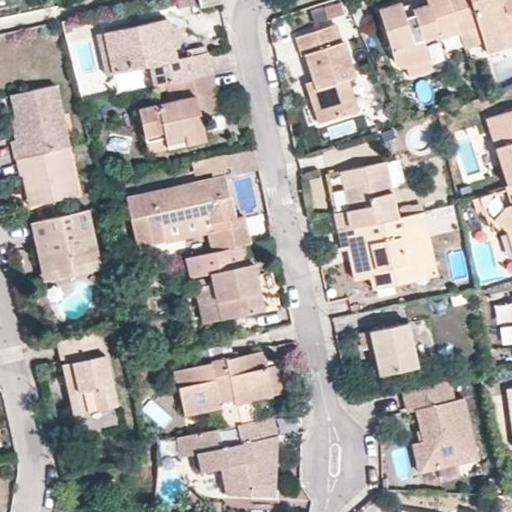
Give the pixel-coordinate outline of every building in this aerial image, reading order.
[(197,0),(200,8),(222,3),(221,0),(197,0)] [(403,68),(427,59),(422,40),(436,35),(437,38),(459,31),(448,0),(424,0),(425,4),(409,9),(411,13),(400,16),(397,6),(396,4),(376,11),(393,64),(396,67),(403,68)] [(511,0),(448,0),(459,31),(478,26),(484,43),(487,52),(508,45),(503,32),(511,29),(511,0)] [(312,21),(340,20),(340,5),(311,6),(312,21)] [(105,31),(114,70),(151,63),(155,84),(181,79),(211,72),(207,51),(175,57),(165,19),(105,31)] [(301,54),(303,55),(311,82),(313,90),(307,92),(311,105),(316,118),(318,123),(356,111),(346,79),(353,77),(342,41),(339,41),(334,25),(296,37),(301,54)] [(465,48),(484,43),(478,26),(459,31),(465,48)] [(511,29),(503,32),(508,45),(511,43),(511,29)] [(431,70),(427,59),(403,68),(405,78),(431,70)] [(190,141),(189,131),(205,128),(201,116),(220,112),(211,72),(181,79),(185,99),(140,109),(147,140),(168,136),(171,146),(190,141)] [(8,85),(13,107),(18,129),(13,130),(8,131),(13,151),(67,138),(59,107),(51,75),(8,85)] [(311,82),(304,85),(307,92),(313,90),(311,82)] [(13,107),(8,109),(13,130),(18,129),(13,107)] [(507,184),(511,182),(511,108),(486,117),(507,184)] [(207,137),(205,128),(189,131),(190,141),(207,137)] [(147,140),(150,150),(171,146),(168,136),(147,140)] [(20,166),(26,165),(33,194),(76,185),(67,138),(13,151),(17,166),(20,166)] [(254,149),(228,154),(232,172),(258,166),(254,149)] [(349,187),(344,188),(348,209),(335,213),(338,229),(397,217),(385,161),(346,170),(349,187)] [(26,165),(20,166),(27,196),(33,194),(26,165)] [(335,213),(348,209),(344,188),(349,187),(346,170),(326,173),(335,213)] [(309,180),(312,206),(325,205),(322,178),(309,180)] [(234,214),(226,179),(127,201),(138,249),(163,245),(160,225),(210,215),(211,220),(234,214)] [(507,231),(511,229),(511,182),(507,184),(504,185),(506,189),(511,205),(505,206),(494,220),(507,231)] [(84,263),(82,256),(96,252),(83,201),(28,213),(40,264),(54,262),(56,270),(84,263)] [(421,211),(397,217),(338,229),(342,250),(347,249),(357,247),(358,254),(349,256),(354,281),(368,277),(371,291),(396,285),(393,273),(433,265),(421,211)] [(211,220),(213,228),(243,222),(241,213),(234,214),(211,220)] [(248,243),(243,222),(213,228),(206,230),(210,251),(216,250),(248,243)] [(221,316),(263,307),(248,243),(216,250),(220,269),(210,271),(221,316)] [(347,249),(349,256),(358,254),(357,247),(347,249)] [(97,260),(96,252),(82,256),(84,263),(97,260)] [(56,270),(54,262),(40,264),(42,273),(56,270)] [(393,273),(396,285),(435,277),(433,265),(393,273)] [(381,373),(418,365),(408,321),(362,331),(365,347),(369,347),(376,346),(381,373)] [(61,354),(71,352),(78,381),(67,384),(72,405),(114,396),(97,323),(56,333),(61,354)] [(376,346),(369,347),(375,374),(381,373),(376,346)] [(266,366),(263,350),(175,371),(184,414),(219,407),(219,402),(232,399),(234,404),(273,394),(266,366)] [(71,352),(61,354),(67,384),(78,381),(71,352)] [(273,394),(283,392),(277,364),(266,366),(273,394)] [(456,456),(475,451),(463,395),(452,397),(449,378),(403,388),(407,408),(418,406),(423,429),(426,440),(419,441),(425,469),(435,467),(457,463),(456,456)] [(196,452),(201,471),(220,467),(225,488),(252,488),(253,495),(276,495),(277,435),(272,415),(201,430),(205,449),(196,452)] [(423,429),(417,430),(419,441),(426,440),(423,429)] [(176,436),(180,455),(196,452),(205,449),(201,430),(176,436)] [(419,441),(409,443),(415,471),(425,469),(419,441)] [(477,458),(475,451),(456,456),(457,463),(477,458)]
